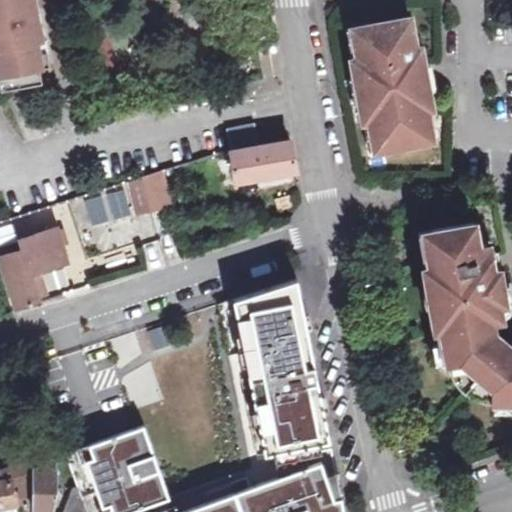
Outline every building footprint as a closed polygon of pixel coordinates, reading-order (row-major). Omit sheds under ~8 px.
[(0,0),(0,88),(39,82),(36,67),(46,65),(39,25),(34,0),(0,0)] [(435,139),(430,109),(435,108),(428,69),(425,49),(419,50),(414,19),(359,29),(361,40),(356,41),(360,61),(355,61),(365,121),(371,120),(374,139),(379,138),(381,149),(435,139)] [(251,124),(223,129),(227,147),(255,138),(251,124)] [(294,169),(289,138),(231,148),(236,179),(294,169)] [(152,172),(124,180),(133,211),(161,202),(152,172)] [(129,216),(127,191),(84,195),(86,220),(129,216)] [(134,217),(91,223),(95,248),(138,243),(134,217)] [(456,367),(503,331),(501,323),(511,322),(511,284),(511,285),(509,267),(502,268),(500,255),(493,256),(491,244),(482,245),(478,223),(435,230),(437,243),(429,245),(433,266),(427,267),(430,284),(437,287),(440,308),(435,313),(439,331),(445,330),(456,367)] [(40,301),(37,293),(44,291),(36,268),(61,260),(50,228),(19,238),(22,250),(0,256),(0,261),(15,309),(40,301)] [(157,242),(145,243),(147,265),(159,264),(157,242)] [(177,511),(146,428),(63,449),(76,487),(85,511),(345,511),(336,470),(323,407),(309,342),(296,277),(239,300),(276,478),(182,511),(177,511)] [(169,325),(149,330),(153,347),(173,342),(169,325)] [(511,338),(503,331),(456,367),(468,363),(499,393),(498,413),(511,414),(511,338)] [(0,393),(1,396),(32,387),(27,371),(0,379),(0,393)] [(0,508),(12,507),(10,485),(33,482),(31,511),(54,511),(59,485),(57,449),(0,467),(0,508)] [(64,511),(85,511),(76,487),(74,487),(64,511)]
